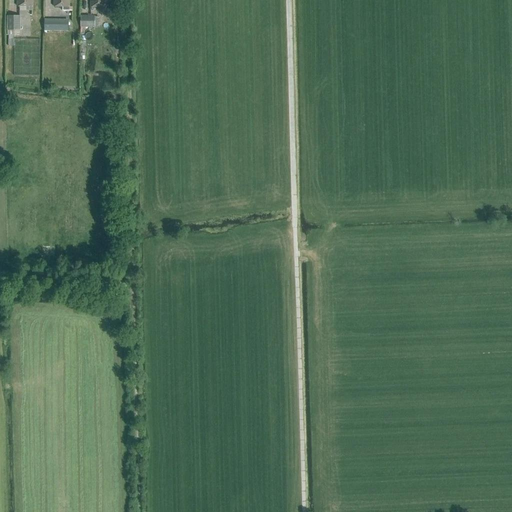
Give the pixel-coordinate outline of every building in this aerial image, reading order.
[(26,6),(26,11),(32,11),(32,6),(33,6),(33,0),(17,0),(18,6),(26,6)] [(54,0),(54,6),(63,6),(63,11),(68,11),(69,11),(69,6),(70,6),(69,0),(54,0)] [(100,11),(105,11),(105,7),(106,7),(106,0),(91,0),(91,7),(100,7),(100,11)] [(95,15),(81,15),(80,28),(95,28),(95,15)] [(14,39),(14,35),(14,30),(22,30),(22,16),(9,16),(9,30),(7,30),(7,35),(9,35),(9,39),(14,39)] [(45,19),(45,31),(59,31),(59,19),(45,19)]
